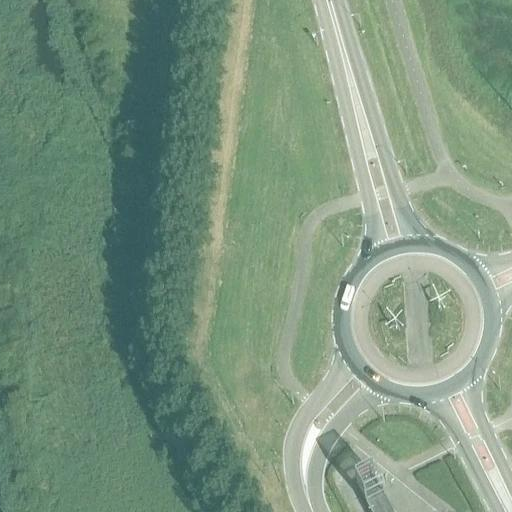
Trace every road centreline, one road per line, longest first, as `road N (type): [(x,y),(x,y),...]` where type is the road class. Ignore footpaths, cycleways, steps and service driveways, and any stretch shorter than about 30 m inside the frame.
road 1 (primary): [(360,115),(359,163),(379,253)]
road 2 (primary): [(412,243),(384,158),(360,115)]
road 3 (primary): [(504,504),(499,460),(462,378)]
road 4 (primary): [(434,392),(475,473),(504,504)]
road 5 (primary): [(379,253),(359,268),(340,312),(352,359)]
